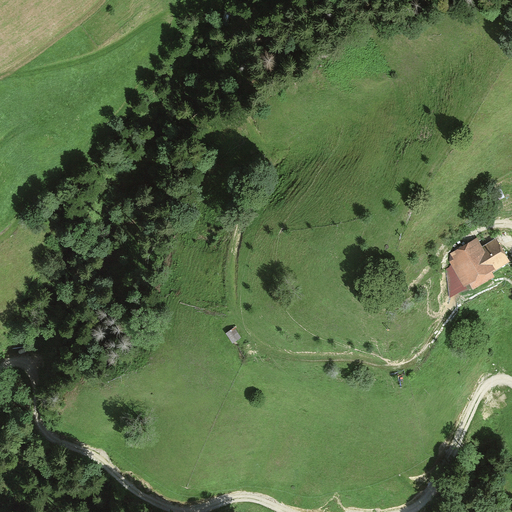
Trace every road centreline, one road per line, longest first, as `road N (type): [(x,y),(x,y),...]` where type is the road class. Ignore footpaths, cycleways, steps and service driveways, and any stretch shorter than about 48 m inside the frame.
road 1 (track): [(0,76),(84,59),(173,10),(223,6),(241,103),(270,159),(232,258),(233,310),(267,350),(406,364),(462,298),(511,280)]
road 2 (track): [(0,239),(88,159),(166,51),(181,8)]
road 3 (track): [(185,511),(144,496),(92,454),(43,434),(33,367),(16,358),(0,369)]
road 4 (track): [(511,381),(487,383),(441,481),(414,511)]
road 5 (track): [(409,291),(456,240),(480,227),(511,225)]
